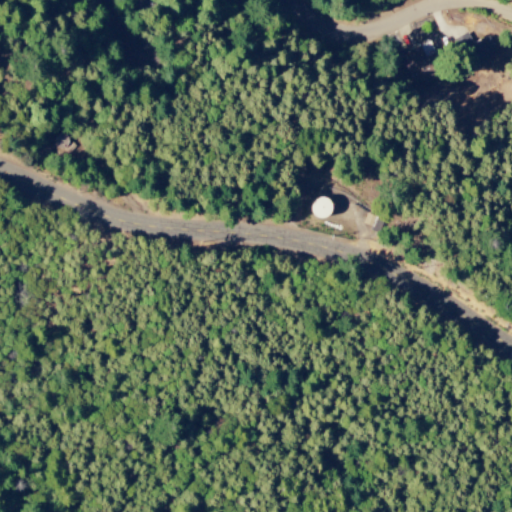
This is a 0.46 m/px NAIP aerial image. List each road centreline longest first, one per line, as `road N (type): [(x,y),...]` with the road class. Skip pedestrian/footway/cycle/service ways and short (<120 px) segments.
road 1 (residential): [(0,164),(118,219),(349,248),(511,338)]
road 2 (residential): [(511,12),(461,1),(348,32),(315,21),(294,0)]
